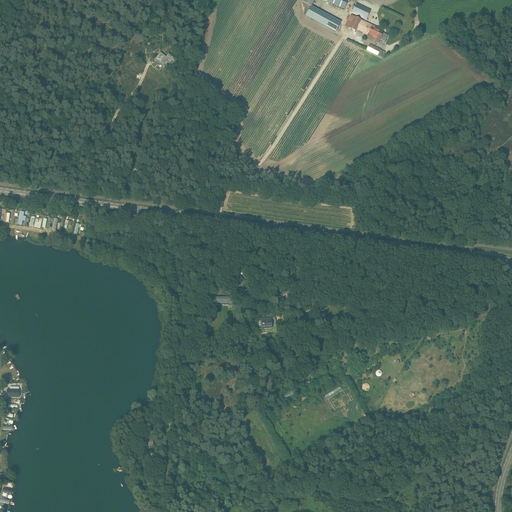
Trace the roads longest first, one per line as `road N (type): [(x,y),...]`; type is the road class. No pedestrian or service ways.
road 1 (tertiary): [(511,262),(0,190)]
road 2 (track): [(342,36),(274,147),(222,193),(215,218)]
